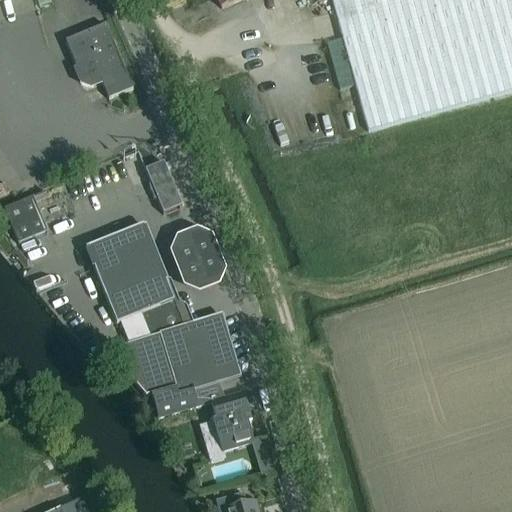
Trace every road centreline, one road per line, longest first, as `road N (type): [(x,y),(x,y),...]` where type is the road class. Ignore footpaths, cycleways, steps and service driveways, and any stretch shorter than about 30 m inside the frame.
road 1 (unclassified): [(304,511),(256,331),(117,0)]
road 2 (unknown): [(171,124),(124,136),(33,112),(0,72)]
road 3 (unknown): [(287,18),(138,47)]
